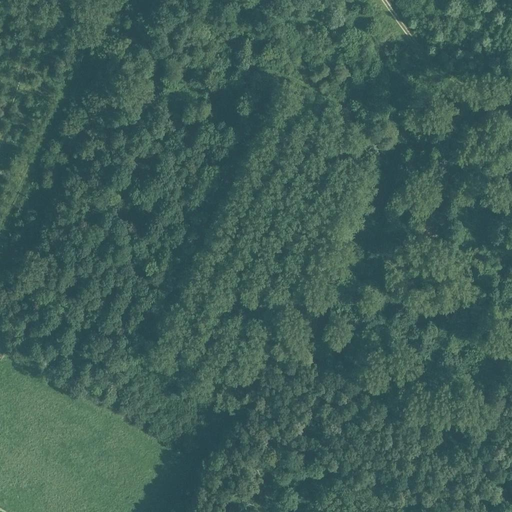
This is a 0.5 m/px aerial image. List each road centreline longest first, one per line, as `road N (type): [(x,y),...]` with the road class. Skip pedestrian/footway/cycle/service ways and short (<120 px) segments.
road 1 (track): [(0,223),(107,18)]
road 2 (track): [(383,0),(424,53),(511,118)]
